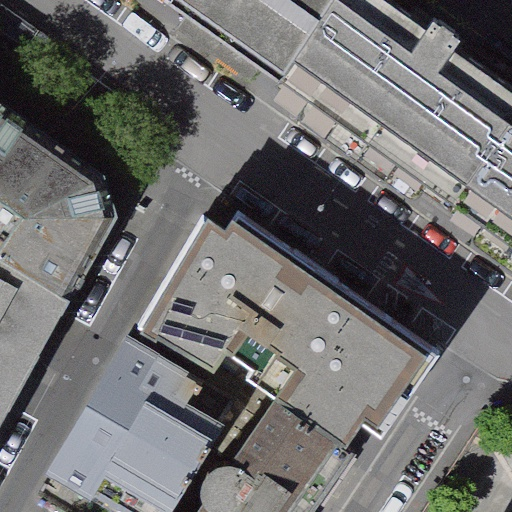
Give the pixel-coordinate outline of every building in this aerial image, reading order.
[(116,0),(161,31),(182,0),(116,0)] [(267,103),(276,91),(338,0),(182,0),(161,31),(267,103)] [(380,0),(338,0),(276,91),(457,215),(511,134),(511,87),(457,50),(464,40),(439,23),(431,35),(380,0)] [(0,194),(40,132),(0,106),(0,194)] [(40,132),(0,194),(0,258),(67,306),(114,215),(103,177),(40,132)] [(511,134),(457,215),(511,254),(511,134)] [(231,356),(287,271),(296,258),(240,221),(231,234),(227,241),(209,229),(121,364),(190,408),(209,378),(216,381),(231,356)] [(0,424),(67,306),(0,258),(0,424)] [(353,451),(368,428),(383,438),(440,353),(296,258),(287,271),(231,356),(257,374),(251,383),(287,407),(353,451)] [(176,511),(228,433),(190,408),(121,364),(50,476),(105,511),(176,511)] [(309,511),(353,451),(287,407),(237,481),(225,481),(214,486),(206,495),(202,507),(202,511),(309,511)]
